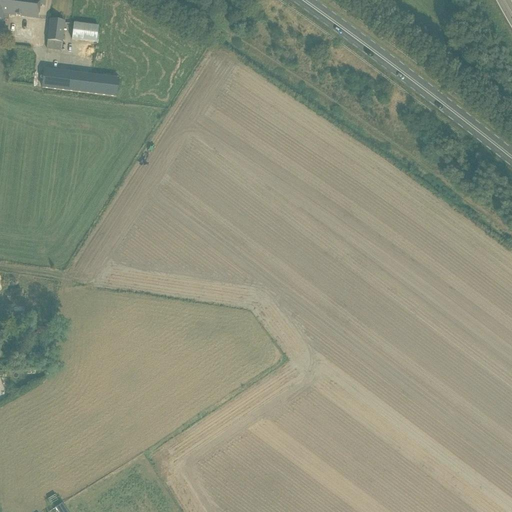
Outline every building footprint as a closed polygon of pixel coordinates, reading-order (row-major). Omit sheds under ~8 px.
[(0,0),(0,32),(1,33),(2,20),(8,20),(9,15),(38,19),(40,5),(40,0),(0,0)] [(51,20),(48,41),(47,50),(61,52),(65,22),(51,20)] [(73,24),(72,41),(95,43),(96,43),(98,26),(73,24)] [(116,98),(118,79),(44,70),(42,89),(116,98)] [(37,328),(36,338),(48,340),(49,329),(37,328)] [(51,505),(58,501),(55,495),(48,499),(51,505)]
